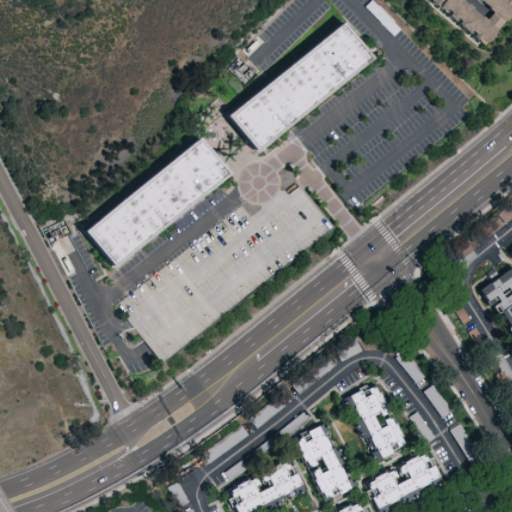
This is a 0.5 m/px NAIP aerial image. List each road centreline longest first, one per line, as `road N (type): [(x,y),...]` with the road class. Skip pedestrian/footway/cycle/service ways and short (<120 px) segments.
road 1 (residential): [(376,260),(511,458)]
road 2 (trunk): [(217,389),(376,260)]
road 3 (trunk): [(499,137),(395,222),(376,260)]
road 4 (trunk): [(376,260),(414,252),(511,170)]
road 5 (trunk): [(98,483),(171,442),(217,389)]
road 6 (trunk): [(131,429),(0,494)]
